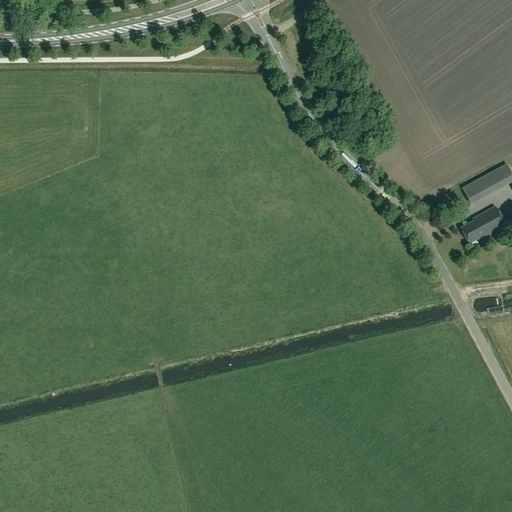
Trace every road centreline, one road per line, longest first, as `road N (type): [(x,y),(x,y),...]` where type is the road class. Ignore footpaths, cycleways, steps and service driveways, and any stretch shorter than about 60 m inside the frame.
road 1 (tertiary): [(511,399),(407,214),(312,121),(248,0)]
road 2 (secondary): [(0,42),(143,26),(223,0)]
